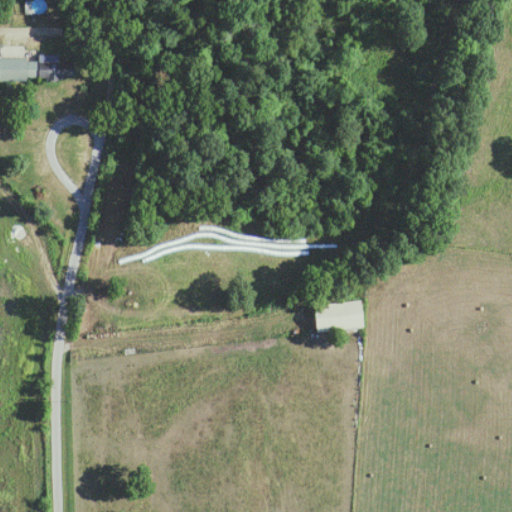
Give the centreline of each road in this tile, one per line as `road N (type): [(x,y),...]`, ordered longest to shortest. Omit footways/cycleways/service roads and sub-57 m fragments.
road 1 (residential): [(53,511),(52,348),(106,76),(102,49),(90,35),(0,29)]
road 2 (residential): [(95,133),(73,116),(46,132),(51,167),(79,195)]
